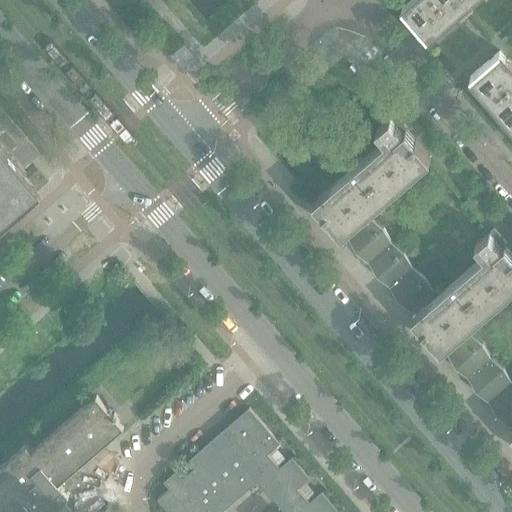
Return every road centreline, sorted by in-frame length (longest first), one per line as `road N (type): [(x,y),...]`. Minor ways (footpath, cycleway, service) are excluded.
road 1 (secondary): [(508,511),(187,134)]
road 2 (residential): [(511,200),(342,1)]
road 3 (secondary): [(123,183),(269,353)]
road 4 (residential): [(138,511),(133,489),(151,456),(269,353)]
road 5 (secondary): [(269,353),(407,511)]
road 6 (residential): [(187,134),(342,1)]
road 7 (secondary): [(0,38),(123,183)]
road 8 (secondary): [(187,134),(71,0)]
road 9 (residential): [(0,289),(123,183)]
